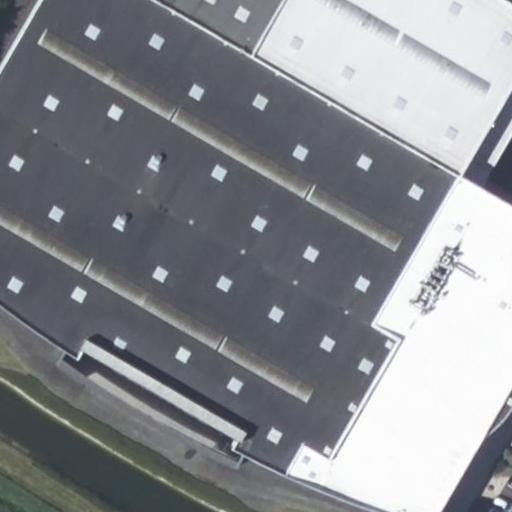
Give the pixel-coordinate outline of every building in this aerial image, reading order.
[(511,0),(266,0),(233,57),(137,0),(24,0),(0,42),(0,318),(26,338),(44,351),(58,359),(63,351),(216,441),(211,449),(226,457),(243,466),(260,474),(280,483),(304,493),(331,504),(351,511),(353,511),(417,511),(463,436),(471,431),(479,425),(487,415),(494,403),(498,391),(500,380),(500,374),(511,353),(511,220),(461,191),(441,179),(511,55),(511,0)] [(137,0),(233,57),(266,0),(137,0)] [(511,102),(511,55),(441,179),(461,191),(511,102)] [(218,470),(226,457),(211,449),(216,441),(63,351),(58,359),(44,351),(37,363),(55,377),(75,391),(95,404),(119,419),(139,431),(165,444),(188,456),(207,465),(218,470)] [(463,511),(479,491),(463,480),(446,503),(458,511),(463,511)]
